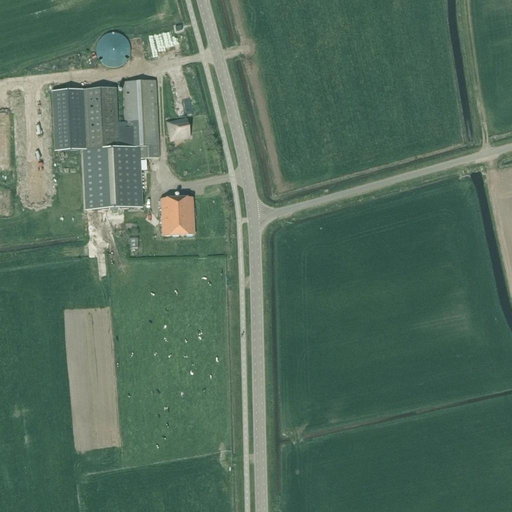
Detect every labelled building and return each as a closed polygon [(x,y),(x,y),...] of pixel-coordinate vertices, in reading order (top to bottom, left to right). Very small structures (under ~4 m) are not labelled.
[(96,48),(96,51),(96,54),(97,57),(98,59),(99,62),(101,64),(104,66),(106,67),(109,68),(112,68),(114,69),(117,68),(120,67),(122,66),(125,64),(127,62),(128,60),(130,57),(130,54),(131,52),(130,49),(130,46),(129,43),(127,41),(125,39),(123,37),(121,36),(118,35),(115,34),(112,34),(109,34),(107,35),(104,37),(102,38),(100,40),(98,43),(97,45),(96,48)] [(84,151),(87,212),(141,209),(139,161),(160,160),(156,81),(122,83),(124,123),(118,124),(117,89),(52,92),(54,152),(84,151)] [(187,119),(167,123),(171,143),(191,139),(187,119)] [(162,201),(162,209),(171,209),(172,228),(195,227),(194,199),(162,201)] [(163,237),(195,236),(195,227),(172,228),(171,209),(162,209),(163,237)] [(138,239),(128,239),(129,250),(138,249),(138,239)]
